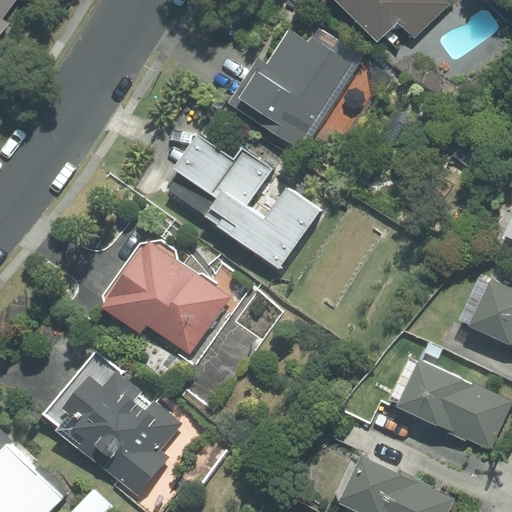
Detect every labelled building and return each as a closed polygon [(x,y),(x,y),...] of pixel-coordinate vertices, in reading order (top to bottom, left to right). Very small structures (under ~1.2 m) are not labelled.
[(0,0),(0,43),(14,25),(7,20),(21,0),(0,0)] [(315,0),(322,7),(329,0),(342,0),(387,45),(406,26),(418,39),(455,3),(451,0),(315,0)] [(355,64),(297,26),(272,65),(262,58),(231,105),(299,149),(355,64)] [(210,136),(185,169),(223,198),(210,216),(284,271),(329,211),(297,187),(273,219),(254,204),(278,173),(251,152),(244,162),(210,136)] [(157,243),(108,311),(144,337),(151,327),(192,357),(234,298),(157,243)] [(511,281),(496,274),(471,323),(511,343),(511,281)] [(511,398),(425,355),(401,403),(496,450),(511,417),(511,398)] [(162,448),(183,424),(109,359),(57,418),(144,494),(175,459),(162,448)] [(0,424),(0,511),(52,511),(68,498),(0,424)] [(453,511),(460,500),(364,450),(339,497),(366,511),(453,511)] [(111,511),(115,508),(97,489),(74,511),(111,511)]
